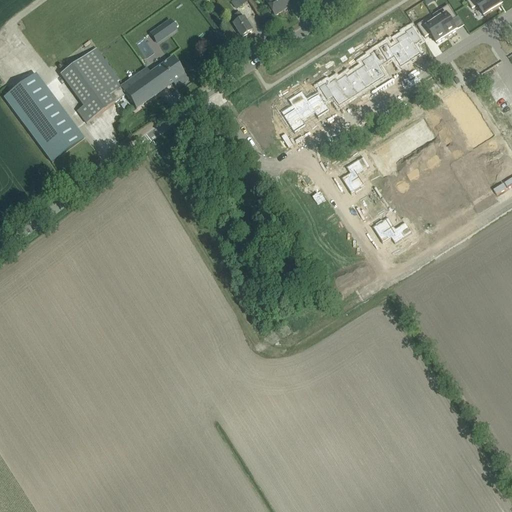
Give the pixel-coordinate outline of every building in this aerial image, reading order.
[(247,0),(236,0),(232,4),(237,10),(249,1),(247,0)] [(271,0),(267,3),(276,16),(293,5),(289,0),(271,0)] [(483,0),(476,0),(469,5),(472,11),(478,7),(484,17),(502,6),(498,0),(486,0),(484,2),(483,0)] [(436,22),(447,38),(457,32),(451,22),(457,19),(449,6),(442,10),(446,16),(436,22)] [(242,38),(253,31),(245,19),(243,19),(240,13),(234,17),(238,23),(234,25),(242,38)] [(177,30),(170,20),(157,30),(163,39),(177,30)] [(420,24),(417,26),(425,39),(431,35),(437,45),(447,38),(436,22),(427,28),(426,26),(424,22),(420,24)] [(400,44),(411,62),(411,61),(421,55),(415,45),(421,41),(413,29),(406,33),(409,39),(400,45),(400,44)] [(387,45),(380,50),(388,63),(395,58),(401,68),(411,62),(400,44),(390,50),(387,45)] [(120,82),(96,49),(60,76),(83,108),(82,109),(78,112),(87,124),(127,96),(129,94),(122,85),(120,87),(118,83),(120,82)] [(375,61),(366,67),(376,83),(386,77),(380,68),(385,64),(377,52),(371,56),(375,61)] [(188,81),(172,58),(150,74),(162,91),(178,80),(182,86),(188,81)] [(366,67),(357,73),(367,89),(376,83),(366,67)] [(127,96),(136,110),(162,91),(150,74),(146,69),(122,85),(129,94),(127,96)] [(357,73),(348,78),(358,95),(367,89),(357,73)] [(36,74),(4,98),(52,163),(84,139),(36,74)] [(348,78),(338,84),(349,101),(358,95),(348,78)] [(326,84),(320,88),(328,101),(333,97),(339,107),(349,101),(338,84),(330,90),(326,84)] [(462,89),(445,99),(451,109),(468,98),(462,89)] [(303,93),(296,97),(310,119),(316,115),(319,120),(331,112),(320,96),(309,102),(303,93)] [(295,111),(285,118),(296,135),(307,127),(304,122),(310,119),(296,97),(289,102),(295,111)] [(468,98),(451,109),(457,118),(474,107),(468,98)] [(474,107),(457,118),(463,127),(479,116),(474,107)] [(479,116),(463,127),(468,135),(468,136),(486,125),(485,125),(479,116)] [(423,121),(412,127),(423,144),(434,138),(423,121)] [(486,125),(468,136),(474,146),(492,135),(486,125)] [(412,127),(402,134),(413,151),(423,144),(412,127)] [(402,134),(392,140),(403,157),(413,151),(402,134)] [(392,140),(382,147),(393,164),(403,157),(392,140)] [(504,154),(497,145),(488,151),(484,145),(472,153),(476,159),(481,156),(487,165),(504,154)] [(382,147),(372,153),(382,170),(393,164),(382,147)] [(511,164),(504,154),(487,165),(493,175),(488,178),(492,184),(504,176),(501,171),(511,164)] [(351,175),(342,180),(352,196),(355,193),(356,195),(363,190),(362,189),(366,187),(359,176),(370,168),(364,158),(347,169),(351,175)] [(449,173),(442,177),(456,199),(462,195),(464,197),(463,197),(465,200),(477,192),(466,176),(455,182),(449,173)] [(450,202),(456,199),(442,177),(435,182),(442,191),(431,198),(442,215),(453,207),(452,205),(450,202)] [(428,208),(420,196),(414,200),(417,205),(407,212),(418,230),(429,223),(422,212),(428,208)] [(377,227),(373,229),(383,244),(392,239),(395,244),(412,234),(406,224),(394,231),(387,220),(384,222),(383,221),(376,225),(377,227)]
